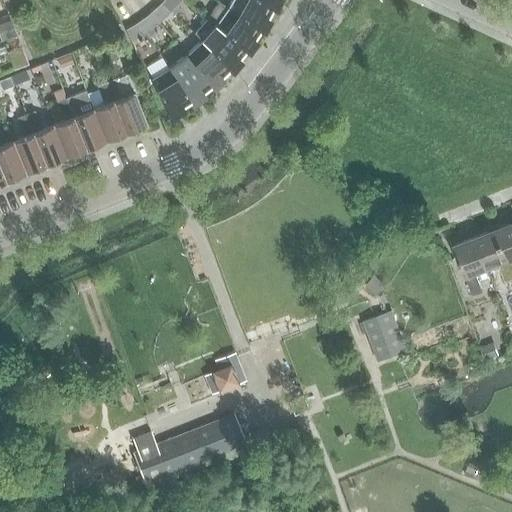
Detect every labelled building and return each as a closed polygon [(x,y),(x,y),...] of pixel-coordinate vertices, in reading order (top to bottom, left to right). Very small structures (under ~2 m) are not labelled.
[(162,0),(160,3),(170,12),(177,4),(180,0),(162,0)] [(229,0),(229,1),(226,7),(260,28),(262,24),(268,15),(272,7),(257,0),(229,0)] [(217,2),(206,18),(246,48),(248,45),(255,36),(260,28),(226,7),(225,8),(217,2)] [(149,13),(157,23),(166,16),(170,12),(160,3),(157,7),(149,13)] [(137,22),(137,23),(144,33),(153,27),(157,23),(149,13),(145,17),(137,22)] [(206,19),(193,33),(200,39),(199,40),(229,68),(232,64),(240,56),(246,49),(246,48),(206,18),(206,19)] [(15,35),(9,21),(0,24),(0,25),(5,38),(15,35)] [(132,25),(125,30),(130,42),(139,37),(144,33),(137,23),(132,25)] [(190,50),(184,54),(211,85),(214,82),(222,75),(229,68),(199,40),(195,45),(190,50)] [(27,65),(20,47),(6,52),(14,70),(27,65)] [(69,54),(56,59),(60,69),(72,64),(69,54)] [(174,63),(168,67),(191,100),(195,97),(203,91),(211,85),(184,54),(179,59),(174,63)] [(40,70),(38,65),(29,69),(31,73),(40,70)] [(156,75),(150,79),(168,114),(191,100),(168,67),(162,71),(156,75)] [(24,71),(10,76),(15,89),(29,83),(24,71)] [(132,71),(105,82),(125,132),(146,124),(135,96),(141,93),(132,71)] [(9,77),(0,80),(0,88),(0,89),(13,85),(9,77)] [(105,140),(125,132),(105,82),(96,86),(103,104),(92,109),(105,140)] [(73,95),(64,98),(85,148),(105,140),(92,109),(84,90),(73,95)] [(64,157),(85,148),(64,98),(55,102),(63,121),(52,125),(64,157)] [(33,111),(24,114),(44,165),(64,157),(52,125),(41,129),(33,111)] [(24,173),(44,165),(24,114),(15,118),(23,137),(12,141),(24,173)] [(0,143),(0,170),(4,181),(24,173),(12,141),(1,145),(0,143)] [(511,222),(494,229),(511,277),(511,222)] [(504,284),(511,280),(511,277),(494,229),(474,237),(486,269),(497,265),(504,284)] [(474,273),(486,269),(474,237),(452,245),(471,296),(482,292),(474,273)] [(365,284),(376,295),(385,286),(374,275),(365,284)] [(361,321),(375,361),(406,351),(391,310),(361,321)] [(484,359),(498,354),(493,342),(479,347),(484,359)] [(204,377),(211,396),(246,383),(235,355),(215,361),(218,371),(204,377)] [(232,414),(177,436),(155,444),(151,433),(127,442),(143,482),(243,442),(232,414)]
